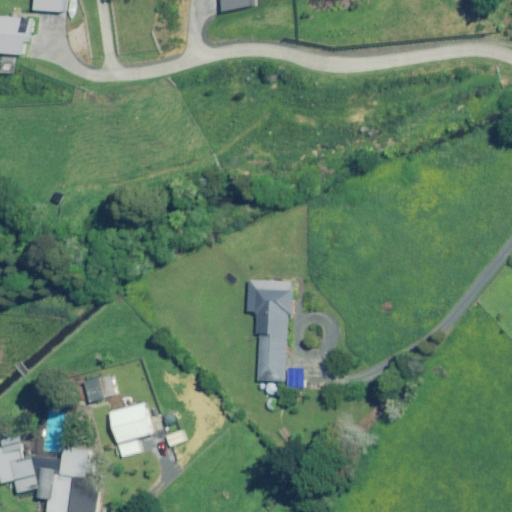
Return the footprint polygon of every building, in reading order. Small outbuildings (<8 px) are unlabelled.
[(65,0),(34,0),(34,10),(65,12),(65,0)] [(252,0),(220,0),(223,11),(254,6),(252,0)] [(0,16),(0,53),(23,55),(24,41),(29,42),(30,18),(0,16)] [(290,314),(291,283),(248,281),(247,310),(257,311),(256,333),(260,333),(257,381),(285,383),(289,314),(290,314)] [(97,379),(83,382),(89,404),(102,400),(97,379)] [(148,402),(109,413),(117,444),(156,433),(148,402)] [(20,445),(0,449),(0,484),(15,482),(18,492),(37,489),(31,459),(24,461),(20,445)] [(59,476),(53,476),(48,511),(94,511),(98,487),(86,486),(90,454),(62,450),(59,476)]
